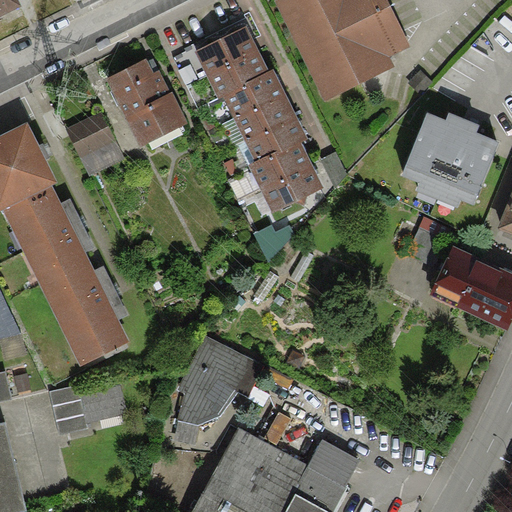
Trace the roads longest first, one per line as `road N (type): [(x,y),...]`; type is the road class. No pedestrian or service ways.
road 1 (residential): [(130,0),(0,63)]
road 2 (primary): [(443,511),(503,406)]
